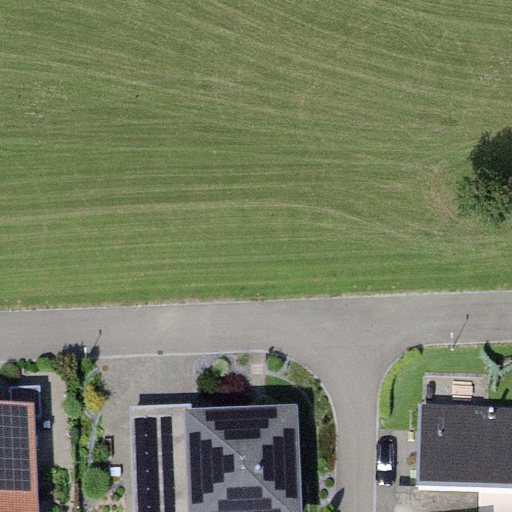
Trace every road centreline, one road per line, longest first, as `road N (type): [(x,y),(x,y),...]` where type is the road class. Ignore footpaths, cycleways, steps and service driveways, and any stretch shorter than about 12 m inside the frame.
road 1 (residential): [(0,334),(369,329)]
road 2 (residential): [(366,511),(369,329)]
road 3 (residential): [(369,329),(511,320)]
